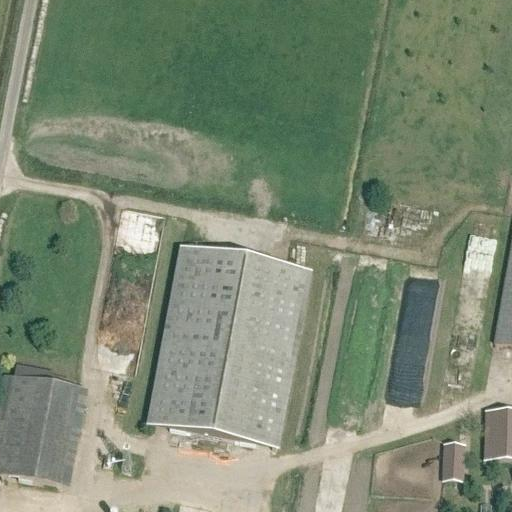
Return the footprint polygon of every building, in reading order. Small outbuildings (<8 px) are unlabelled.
[(511,247),(495,347),(511,349),(511,247)] [(276,453),(309,276),(184,253),(150,429),(276,453)] [(0,480),(53,490),(71,392),(5,379),(0,403),(0,480)] [(511,415),(486,415),(485,464),(511,465),(511,415)] [(443,483),(464,483),(465,448),(443,448),(442,481),(443,481),(443,483)]
